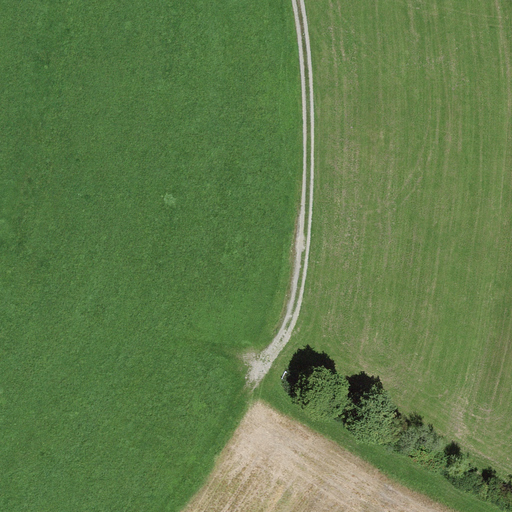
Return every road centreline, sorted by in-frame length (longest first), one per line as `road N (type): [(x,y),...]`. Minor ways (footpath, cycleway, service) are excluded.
road 1 (track): [(248,397),(294,323),(302,285),(313,167),(301,0)]
road 2 (track): [(248,397),(144,511)]
